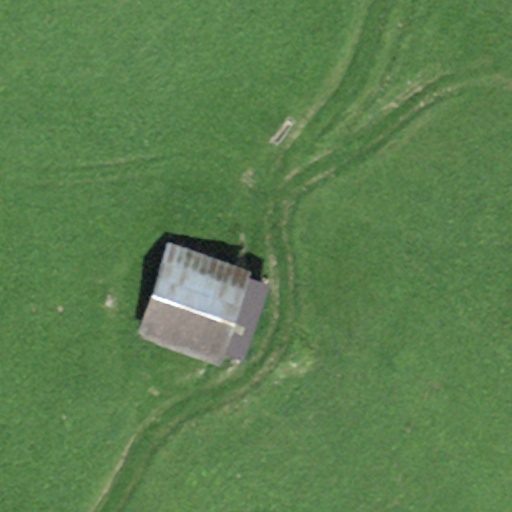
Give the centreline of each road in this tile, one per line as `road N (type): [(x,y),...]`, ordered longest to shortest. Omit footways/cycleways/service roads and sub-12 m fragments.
road 1 (track): [(108,511),(171,414),(255,368),(281,311),(268,226),(280,166),(361,58),(381,0)]
road 2 (track): [(268,226),(294,186),(450,78)]
